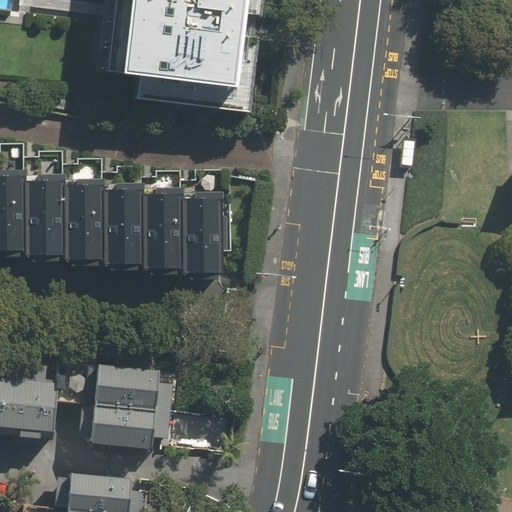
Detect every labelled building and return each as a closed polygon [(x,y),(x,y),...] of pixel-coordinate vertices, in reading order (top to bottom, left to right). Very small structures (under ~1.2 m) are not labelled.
[(251,0),(114,0),(106,74),(138,78),(135,99),(247,113),(252,55),(245,55),(251,0)] [(0,250),(26,250),(25,178),(25,170),(0,170),(0,250)] [(27,256),(65,255),(63,183),(63,177),(25,178),(26,250),(27,256)] [(65,259),(104,258),(101,189),(101,182),(63,183),(65,255),(65,259)] [(104,265),(142,264),(139,192),(139,188),(101,189),(104,258),(104,265)] [(184,271),(181,199),(181,191),(139,192),(142,264),(142,273),(184,271)] [(222,276),(219,198),(181,199),(184,271),(184,277),(222,276)] [(166,437),(170,382),(158,381),(159,373),(86,367),(81,434),(88,435),(88,442),(153,447),(154,436),(166,437)] [(0,433),(6,434),(12,375),(0,373),(0,433)] [(53,439),(59,380),(12,375),(6,434),(53,439)] [(128,511),(131,484),(74,480),(72,511),(27,508),(26,511),(128,511)]
